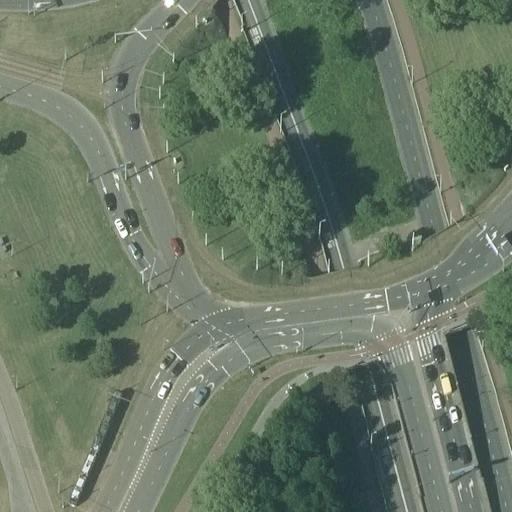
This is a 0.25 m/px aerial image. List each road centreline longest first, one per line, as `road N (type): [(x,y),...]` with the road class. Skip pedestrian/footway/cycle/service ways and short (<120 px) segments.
road 1 (trunk): [(247,0),(329,222),(404,511)]
road 2 (trunk): [(507,511),(368,0)]
road 3 (primary): [(183,0),(139,44),(120,97),(128,140),(190,306)]
road 4 (secondary): [(0,87),(54,106),(82,131),(129,238),(164,288),(190,306)]
road 5 (secondary): [(139,511),(202,387),(232,360),(288,343)]
road 6 (secondary): [(102,511),(157,387),(184,348),(218,324)]
road 7 (primary): [(218,324),(435,290)]
road 8 (primary): [(288,343),(376,333),(392,341),(411,403)]
road 9 (tertiary): [(44,511),(0,380)]
